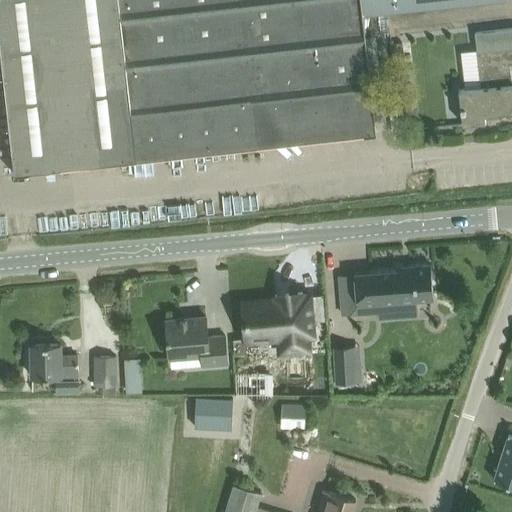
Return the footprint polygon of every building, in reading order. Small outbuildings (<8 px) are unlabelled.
[(0,0),(0,44),(15,174),(30,172),(30,171),(376,133),(363,15),(496,0),(0,0)] [(459,89),(463,123),(486,120),(485,114),(511,110),(511,80),(510,64),(511,63),(511,27),(475,32),(481,87),(459,89)] [(374,303),(434,298),(431,263),(397,266),(398,269),(355,273),(358,312),(375,311),(374,303)] [(286,297),(243,301),(247,340),(279,337),(280,351),(308,348),(306,333),(313,332),(309,295),(303,295),(303,291),(286,293),(286,297)] [(202,355),(203,365),(228,363),(227,354),(225,335),(208,336),(206,315),(166,319),(169,357),(202,355)] [(32,343),(33,376),(61,376),(61,371),(78,371),(78,354),(61,354),(60,343),(32,343)] [(354,344),(333,345),(335,382),(357,380),(354,344)] [(139,390),(138,356),(122,357),(123,390),(139,390)] [(96,357),(96,386),(103,386),(103,395),(117,395),(117,358),(96,357)] [(75,390),(75,377),(56,376),(55,389),(75,390)] [(198,426),(228,428),(233,399),(200,398),(198,426)] [(282,430),(305,430),(305,405),(282,405),(282,430)] [(234,484),(226,511),(229,511),(255,511),(261,492),(234,484)] [(325,489),(317,511),(351,511),(356,498),(325,489)]
